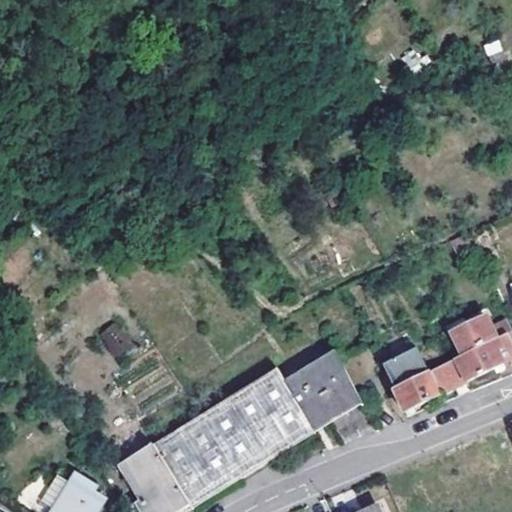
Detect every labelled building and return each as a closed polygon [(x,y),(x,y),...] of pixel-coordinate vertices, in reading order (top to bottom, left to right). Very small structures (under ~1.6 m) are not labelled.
[(419,101),(429,97),(424,86),(414,90),(419,101)] [(486,319),(469,327),(452,335),(462,358),(497,341),(486,319)] [(120,320),(99,331),(113,360),(134,350),(120,320)] [(465,320),(447,328),(452,335),(469,327),(465,320)] [(431,372),(442,395),(453,390),(498,368),(511,361),(511,340),(510,336),(497,341),(462,358),(431,372)] [(442,395),(431,372),(421,349),(383,369),(405,413),(443,396),(442,395)] [(191,507),(362,403),(335,352),(286,383),(279,372),(154,446),(191,507)] [(141,500),(128,508),(130,511),(183,511),(191,507),(154,446),(121,467),(141,500)] [(41,511),(98,511),(106,500),(74,480),(63,498),(50,491),(39,510),(41,511)]
